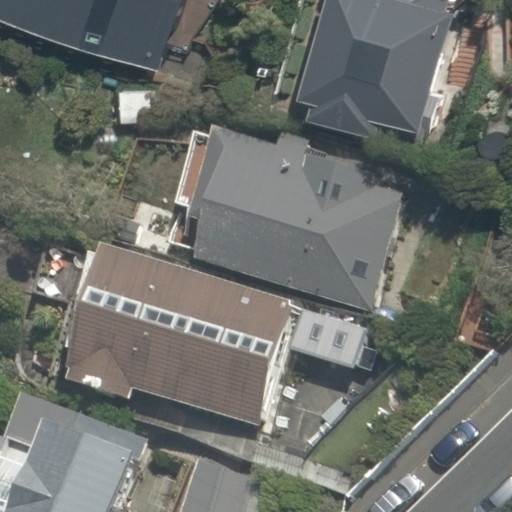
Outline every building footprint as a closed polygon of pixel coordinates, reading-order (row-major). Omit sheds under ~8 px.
[(178,0),(0,0),(0,20),(156,70),(178,0)] [(459,0),(335,0),(313,128),(432,149),(459,0)] [(407,190),(229,141),(193,270),(371,320),(407,190)] [(368,326),(299,308),(113,262),(82,386),(267,433),(286,358),(356,375),(368,326)] [(43,460),(0,447),(0,511),(127,511),(145,454),(54,426),(43,460)] [(264,511),(274,484),(205,460),(186,511),(264,511)]
